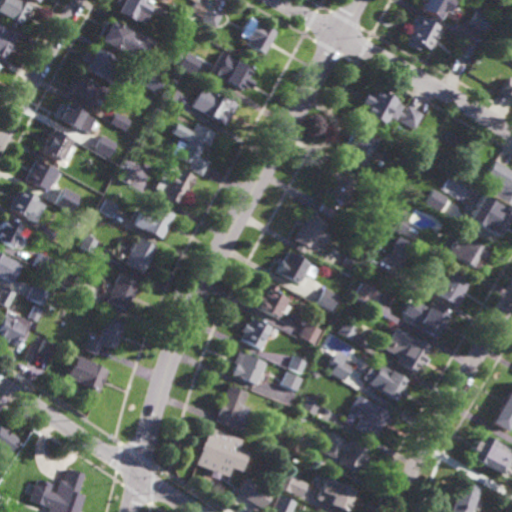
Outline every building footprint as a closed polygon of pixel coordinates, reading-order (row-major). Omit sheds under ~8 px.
[(20,24),(16,22),(13,27),(5,22),(7,18),(0,13),(0,0),(18,0),(29,6),(27,10),(28,10),(20,24)] [(138,0),(138,1),(145,5),(141,13),(143,14),(140,20),(137,19),(136,22),(130,18),(129,20),(111,10),(114,4),(109,1),(109,0),(138,0)] [(198,17),(187,11),(192,0),(204,6),(198,17)] [(448,0),(445,7),(440,4),(439,6),(444,8),(439,18),(434,15),(433,16),(417,8),(421,0),(448,0)] [(489,17),(480,11),(483,5),(492,10),(489,17)] [(212,27),(199,20),(207,6),(220,12),(212,27)] [(483,32),(467,24),(475,9),(491,18),(483,32)] [(188,35),(162,22),(168,10),(194,23),(188,35)] [(426,49),(418,45),(415,50),(402,43),(405,37),(404,37),(408,29),(406,28),(413,14),(435,25),(428,38),(431,39),(426,49)] [(261,53),(244,44),(247,40),(237,34),(247,16),(274,30),(261,53)] [(105,21),(106,19),(126,30),(125,32),(129,34),(129,33),(135,36),(134,37),(143,42),(134,58),(117,49),(116,50),(95,39),(96,38),(92,35),(101,19),(105,21)] [(0,27),(14,35),(10,43),(13,45),(10,51),(7,49),(2,58),(0,56),(0,27)] [(467,59),(455,52),(461,41),(473,47),(467,59)] [(502,56),(511,61),(511,41),(502,56)] [(172,64),(160,57),(166,45),(179,51),(172,64)] [(108,56),(104,64),(122,73),(115,87),(80,69),(83,62),(78,60),(83,50),(88,53),(91,47),(108,56)] [(191,74),(175,66),(181,54),(197,63),(191,74)] [(244,86),(241,84),(238,90),(222,81),(223,80),(217,77),(224,64),(219,62),(223,55),(249,70),(245,77),(248,78),(244,86)] [(148,83),(145,82),(144,84),(132,77),(138,65),(150,72),(149,73),(153,75),(148,83)] [(95,108),(65,91),(67,86),(65,85),(72,70),(106,88),(95,108)] [(498,94),(511,101),(511,79),(506,77),(498,94)] [(223,125),(206,116),(207,115),(189,106),(200,85),(234,104),(223,125)] [(171,104),(162,99),(169,87),(177,92),(171,104)] [(397,100),(395,102),(401,106),(398,112),(401,113),(405,105),(420,113),(412,129),(397,121),(399,117),(396,115),(393,120),(388,117),(384,124),(361,111),(365,104),(361,102),(366,93),(370,95),(374,87),(397,100)] [(82,132),(56,118),(64,104),(80,113),(80,114),(89,118),(82,132)] [(122,130),(107,122),(113,112),(128,120),(122,130)] [(189,131),(193,123),(212,133),(206,146),(202,144),(196,155),(207,161),(199,175),(185,168),(187,164),(168,154),(176,140),(182,143),(184,140),(169,132),(174,123),(189,131)] [(362,169),(352,164),(350,167),(337,160),(344,147),(342,146),(355,124),(378,137),(367,157),(368,158),(362,169)] [(70,138),(67,144),(72,147),(66,159),(61,156),(58,161),(39,151),(43,143),(38,141),(41,135),(46,137),(51,128),(70,138)] [(106,157),(91,149),(99,135),(113,142),(106,157)] [(44,190),(23,178),(34,159),(54,170),(44,190)] [(134,173),(135,173),(129,184),(117,178),(119,173),(116,171),(119,164),(123,166),(126,160),(138,166),(134,173)] [(510,170),(511,166),(511,207),(488,193),(494,182),(483,176),(493,160),(510,170)] [(178,205),(159,195),(160,192),(151,187),(153,184),(154,185),(159,175),(167,179),(168,178),(160,174),(166,163),(193,177),(178,205)] [(342,205),(337,202),(334,208),(335,209),(331,217),(318,209),(322,201),(324,203),(328,197),(323,194),(331,180),(326,178),(331,169),(355,182),(342,205)] [(383,191),(363,180),(368,172),(387,183),(383,191)] [(85,184),(79,181),(82,175),(88,178),(85,184)] [(34,223),(7,208),(18,188),(37,198),(36,200),(44,205),(34,223)] [(68,211),(54,203),(62,188),(77,196),(68,211)] [(438,212),(423,204),(431,189),(445,197),(438,212)] [(110,218),(98,211),(105,199),(117,206),(110,218)] [(503,223),(504,223),(501,228),(495,237),(476,226),(479,222),(477,221),(480,216),(481,217),(490,202),(509,213),(503,223)] [(160,239),(139,228),(152,203),(173,214),(160,239)] [(401,234),(383,224),(391,212),(408,222),(401,234)] [(329,233),(324,242),(317,239),(311,250),(305,247),(302,253),(294,248),(297,242),(291,239),(296,230),(298,231),(308,213),(326,223),(322,230),(329,233)] [(28,230),(24,238),(18,234),(17,235),(18,236),(15,242),(15,241),(11,248),(0,241),(0,221),(3,216),(28,230)] [(52,240),(34,231),(39,222),(57,231),(52,240)] [(91,253),(78,246),(84,234),(97,241),(91,253)] [(476,271),(446,254),(449,248),(450,246),(452,242),(454,241),(459,234),(488,251),(476,271)] [(403,259),(389,250),(398,235),(412,244),(403,259)] [(151,264),(147,262),(141,273),(123,263),(136,237),(155,247),(153,249),(157,251),(151,264)] [(39,270),(28,263),(35,251),(46,257),(39,270)] [(308,263),(296,283),(275,272),(278,264),(280,259),(283,260),(287,252),(308,263)] [(0,254),(18,265),(9,283),(0,278),(0,254)] [(349,276),(338,270),(346,256),(357,262),(349,276)] [(455,306),(432,292),(447,268),(470,283),(455,306)] [(74,292),(61,285),(67,272),(80,278),(74,292)] [(125,311),(105,301),(118,274),(138,283),(125,311)] [(276,319),(255,308),(269,282),(278,287),(275,293),(286,299),(276,319)] [(367,305),(352,296),(361,282),(376,291),(367,305)] [(0,285),(14,293),(6,309),(0,305),(0,285)] [(41,305),(26,297),(32,285),(47,293),(41,305)] [(331,310),(316,303),(323,288),(338,296),(331,310)] [(426,308),(429,303),(448,315),(435,338),(408,323),(411,318),(408,317),(416,302),(426,308)] [(35,321),(27,317),(33,306),(41,310),(35,321)] [(29,323),(21,338),(20,337),(15,346),(8,343),(7,344),(0,340),(1,339),(0,338),(0,322),(4,315),(10,319),(13,314),(29,323)] [(119,324),(122,325),(113,350),(99,345),(95,354),(83,349),(88,337),(96,340),(104,319),(111,322),(113,317),(121,320),(119,324)] [(271,328),(259,350),(240,339),(243,332),(241,331),(245,322),(248,324),(252,317),(271,328)] [(349,340),(337,333),(344,321),(356,329),(349,340)] [(313,345),(297,337),(305,322),(321,330),(313,345)] [(429,347),(424,356),(428,359),(423,367),(419,364),(414,373),(395,362),(398,358),(379,346),(386,335),(388,336),(394,326),(429,347)] [(49,358),(37,352),(43,340),(55,345),(49,358)] [(258,384),(256,383),(255,386),(230,374),(235,364),(233,363),(239,351),(265,363),(258,378),(260,380),(258,384)] [(345,355),(334,351),(325,373),(343,381),(349,366),(341,363),(345,355)] [(327,371),(316,363),(323,352),(335,360),(327,371)] [(106,370),(94,396),(81,390),(83,386),(64,377),(65,373),(63,372),(66,364),(69,365),(74,355),(106,370)] [(299,374),(287,368),(292,355),(305,361),(299,374)] [(395,401),(376,390),(379,385),(369,379),(379,364),(407,381),(395,401)] [(295,392),(279,385),(284,372),(301,379),(295,392)] [(511,416),(505,428),(490,420),(511,381),(511,416)] [(242,404),(248,406),(243,423),(233,419),(230,426),(214,421),(216,414),(220,401),(222,401),(228,386),(246,392),(242,404)] [(312,415),(300,408),(307,395),(319,403),(312,415)] [(367,402),(368,400),(392,415),(384,426),(381,424),(372,438),(353,426),(358,418),(347,411),(357,395),(367,402)] [(0,429),(3,431),(4,430),(8,433),(7,434),(10,435),(11,434),(15,437),(5,452),(0,448),(0,429)] [(307,446),(304,445),(299,453),(298,453),(297,455),(290,451),(291,448),(287,446),(295,431),(308,438),(306,442),(308,443),(307,446)] [(511,448),(500,472),(470,457),(474,450),(470,448),(474,439),(478,441),(482,434),(511,448)] [(228,456),(225,456),(221,483),(198,479),(199,469),(198,469),(201,449),(202,450),(204,439),(230,443),(228,456)] [(360,468),(358,467),(355,472),(336,463),(348,440),(367,450),(365,454),(367,455),(360,468)] [(74,492),(81,494),(75,511),(77,511),(45,511),(47,507),(27,500),(29,495),(28,494),(32,482),(33,482),(35,477),(47,482),(45,488),(51,490),(55,477),(59,479),(63,466),(81,472),(74,492)] [(288,492),(276,486),(283,471),(296,477),(288,492)] [(260,508),(236,491),(245,477),(269,494),(260,508)] [(478,485),(467,511),(442,511),(453,484),(456,485),(458,477),(478,485)] [(353,503),(351,502),(348,511),(343,509),(342,511),(339,509),(339,508),(327,504),(329,498),(324,496),(329,481),(356,490),(353,498),(355,499),(353,503)] [(290,511),(294,502),(276,495),(270,511),(290,511)]
